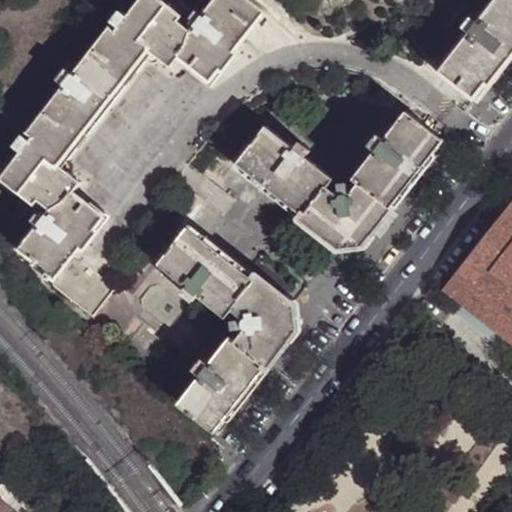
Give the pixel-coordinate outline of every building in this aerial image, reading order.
[(114,22),(120,27),(153,52),(173,67),(183,58),(213,81),(192,31),(180,23),(185,18),(162,0),(141,0),(128,16),(123,12),(114,22)] [(192,31),(213,80),(222,70),(226,71),(240,54),(236,52),(267,13),(250,0),(216,0),(203,16),(197,12),(192,18),(191,23),(196,26),(192,31)] [(478,99),(511,56),(511,0),(493,0),(478,19),(472,14),(464,24),(470,30),(439,69),(478,99)] [(34,136),(31,139),(64,164),(153,52),(120,27),(119,29),(113,25),(74,73),(68,69),(60,80),(65,84),(28,131),(34,136)] [(355,178),(360,182),(394,208),(447,140),(408,110),(385,139),(379,134),(371,145),(376,150),(355,178)] [(239,163),(304,214),(330,186),(336,179),(308,156),(312,151),(301,143),(296,148),(269,126),(239,163)] [(64,164),(31,139),(26,135),(17,146),(22,150),(2,176),(37,204),(41,199),(52,208),(76,191),(84,181),(64,164)] [(394,208),(360,182),(350,194),(348,182),(340,184),(342,196),(330,186),(304,214),(301,219),(340,248),(365,245),(394,208)] [(76,191),(52,208),(46,214),(44,212),(40,213),(34,219),(39,223),(21,246),(38,260),(38,262),(48,271),(47,274),(52,278),(55,276),(58,277),(77,254),(83,245),(87,248),(100,230),(97,228),(106,216),(76,191)] [(511,201),(444,288),(511,341),(511,201)] [(228,315),(234,308),(255,278),(189,227),(160,262),(189,285),(185,291),(196,300),(200,294),(228,315)] [(55,276),(52,278),(58,287),(94,315),(116,288),(103,275),(77,254),(58,277),(55,276)] [(247,326),(238,338),(273,363),(300,328),(297,302),(287,296),(287,295),(258,273),(255,278),(234,308),(246,317),(235,319),(235,327),(247,326)] [(218,432),(273,363),(238,338),(232,334),(210,362),(205,358),(196,369),(202,373),(179,402),(218,432)] [(16,490),(23,479),(13,464),(3,481),(16,490)] [(14,511),(0,500),(0,511),(14,511)]
